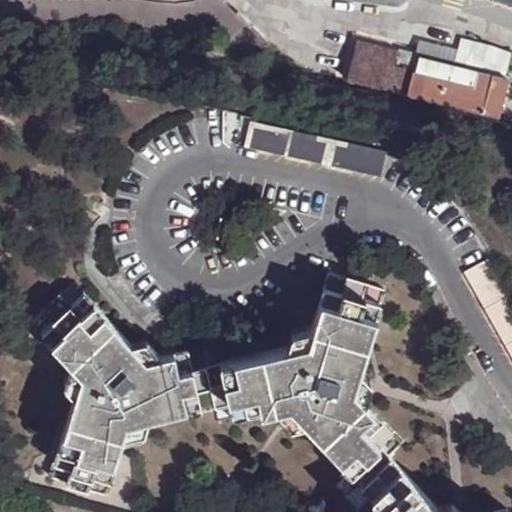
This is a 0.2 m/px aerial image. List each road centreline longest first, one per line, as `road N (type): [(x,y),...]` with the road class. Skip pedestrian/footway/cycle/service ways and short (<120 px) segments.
road 1 (residential): [(382,198),(257,281),(217,295),(164,267),(152,246),(149,211),(181,163),(237,159)]
road 2 (residential): [(382,198),(407,210),(511,390)]
road 3 (residential): [(237,159),(382,198)]
